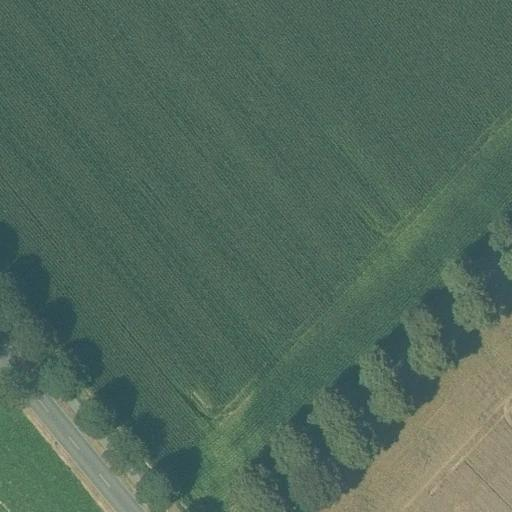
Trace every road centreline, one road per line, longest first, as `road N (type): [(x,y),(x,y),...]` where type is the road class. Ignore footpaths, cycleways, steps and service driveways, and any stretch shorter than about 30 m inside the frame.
road 1 (tertiary): [(264,511),(511,261)]
road 2 (secondary): [(133,511),(0,348)]
